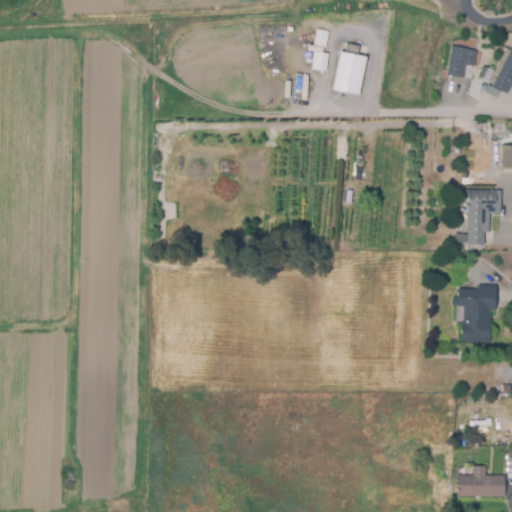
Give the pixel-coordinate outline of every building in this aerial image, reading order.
[(324,49),(311,46),(315,30),(328,33),(324,49)] [(465,64),(464,76),(447,74),(452,42),(477,46),(475,65),(465,64)] [(367,58),(359,96),(333,90),(340,52),(367,58)] [(495,100),(482,94),(486,84),(480,81),(486,69),(492,72),(502,52),(511,57),(511,72),(502,93),(500,92),(495,100)] [(326,73),(309,71),(311,53),(327,55),(326,73)] [(511,170),(500,171),(499,140),(507,139),(507,136),(511,135),(511,170)] [(483,245),(453,245),(453,235),(465,235),(465,200),(463,200),(463,191),(499,192),(499,215),(488,215),(488,232),(483,234),(483,245)] [(489,344),(458,344),(458,325),(461,325),(462,308),(451,308),(451,299),(454,299),(454,291),(474,291),(474,287),(494,287),(494,312),(489,312),(489,344)] [(493,397),(493,387),(500,386),(501,397),(493,397)] [(492,397),(485,396),(485,388),(493,388),(492,397)] [(487,451),(471,451),(472,434),(487,435),(487,451)] [(502,498),(455,498),(455,476),(470,477),(470,466),(484,466),(483,476),(502,476),(502,498)]
